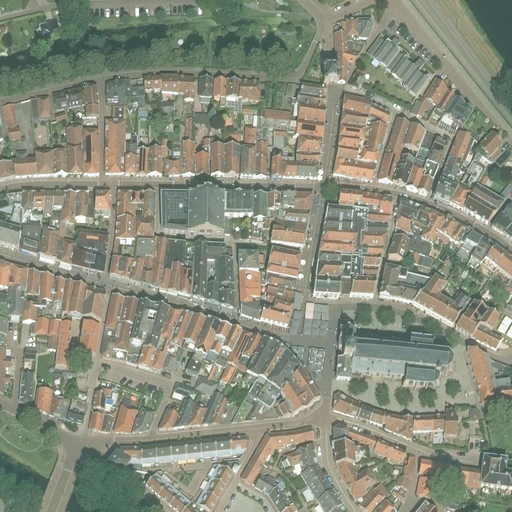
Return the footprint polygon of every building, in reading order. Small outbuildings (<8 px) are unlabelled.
[(227,5),(215,7),(216,15),(228,13),(227,5)] [(49,35),(60,32),(57,20),(46,23),(47,27),(41,28),(42,34),(48,32),(49,35)] [(348,37),(347,21),(345,21),(345,22),(341,22),(342,35),(334,35),(335,56),(349,54),(348,42),(348,38),(348,37)] [(364,21),(347,21),(348,37),(351,37),(353,37),(358,37),(358,28),(363,28),(364,21)] [(370,21),(364,21),(363,28),(358,28),(358,37),(353,37),(354,40),(358,40),(358,39),(367,40),(373,25),(370,21)] [(381,37),(380,36),(366,55),(386,69),(392,74),(404,60),(407,56),(404,54),(402,57),(398,54),(400,51),(397,49),(395,52),(395,51),(400,43),(395,39),(391,44),(387,41),(385,44),(379,39),(381,37)] [(349,54),(335,56),(336,64),(348,64),(353,65),(358,56),(351,54),(353,50),(353,42),(351,42),(348,42),(349,54)] [(404,60),(392,74),(391,76),(404,86),(402,87),(416,98),(429,79),(427,77),(425,79),(417,74),(425,64),(419,61),(413,68),(404,60)] [(345,84),(348,64),(336,64),(336,68),(338,70),(337,72),(338,80),(339,83),(345,84)] [(336,68),(335,68),(325,69),(323,68),(322,70),(323,73),(323,82),(322,84),(325,86),(327,85),(336,84),(337,85),(339,83),(338,80),(337,72),(338,70),(336,68)] [(351,88),(360,91),(365,80),(364,79),(366,73),(358,69),(355,75),(350,85),(351,88)] [(144,93),(162,91),(161,78),(158,78),(143,80),(144,93)] [(161,78),(162,91),(162,95),(177,96),(178,78),(161,78)] [(178,78),(177,96),(179,96),(184,96),(184,101),(194,102),(194,97),(195,79),(178,78)] [(210,99),(212,99),(212,81),(200,80),(199,99),(200,99),(210,100),(210,99)] [(423,99),(436,107),(447,90),(436,80),(423,99)] [(119,101),(126,101),(126,91),(126,87),(126,82),(126,81),(125,81),(108,84),(106,86),(106,100),(119,100),(119,101)] [(225,109),(226,81),(215,81),(213,98),(220,98),(219,109),(225,109)] [(239,82),(226,81),(225,109),(233,109),(233,114),(241,115),(241,100),(238,100),(238,99),(239,100),(239,82)] [(259,83),(239,82),(239,100),(242,100),(242,102),(258,103),(259,83)] [(286,98),(292,99),(294,86),(288,85),(286,98)] [(299,96),(326,101),(326,90),(301,86),(299,96)] [(86,109),(98,108),(96,88),(95,88),(85,89),(83,90),(85,106),(86,109)] [(85,106),(83,90),(58,95),(62,110),(85,106)] [(436,107),(432,114),(433,115),(433,114),(441,119),(443,117),(454,99),(456,97),(455,97),(447,90),(436,107)] [(52,96),(55,112),(62,110),(58,95),(52,96)] [(299,96),(297,95),(296,100),(296,105),(298,106),(325,110),(326,101),(299,96)] [(146,111),(144,97),(137,98),(138,112),(146,111)] [(343,110),(343,114),(368,120),(370,105),(371,103),(344,97),(344,101),(343,110)] [(48,99),(37,100),(38,114),(43,113),(43,115),(50,115),(48,99)] [(464,105),(454,99),(443,117),(453,123),(464,105)] [(417,102),(411,114),(418,117),(422,108),(423,105),(417,102)] [(2,108),(7,130),(9,141),(21,140),(19,128),(17,128),(13,105),(2,108)] [(368,120),(367,124),(370,125),(373,126),(375,116),(379,116),(381,110),(370,105),(368,120)] [(107,122),(107,176),(124,176),(125,144),(126,123),(125,122),(126,106),(119,106),(112,106),(112,122),(107,122)] [(256,129),(256,130),(268,130),(273,131),(288,132),(288,134),(294,135),(293,137),(299,138),(322,141),(322,142),(324,127),(263,120),(264,110),(264,107),(258,106),(257,119),(256,129)] [(324,127),(325,110),(298,106),(297,118),(290,117),(290,112),(264,110),(263,120),(324,127)] [(473,113),(463,107),(453,123),(462,129),(473,113)] [(98,118),(98,108),(86,109),(87,119),(98,118)] [(161,113),(160,123),(173,124),(174,109),(161,108),(161,113)] [(375,116),(373,126),(386,129),(389,114),(381,110),(379,116),(375,116)] [(64,113),(54,117),(56,123),(67,120),(64,113)] [(343,114),(341,126),(365,130),(367,124),(368,120),(343,114)] [(210,126),(210,116),(202,116),(202,126),(210,126)] [(194,127),(194,120),(185,121),(185,144),(183,143),(183,177),(194,177),(194,153),(194,144),(194,127)] [(228,120),(221,122),(222,128),(230,127),(228,120)] [(397,120),(388,149),(402,154),(404,148),(406,140),(411,126),(397,120)] [(341,126),(339,139),(364,142),(367,143),(368,143),(382,145),(386,129),(373,126),(370,125),(370,130),(365,130),(341,126)] [(421,144),(424,133),(411,126),(406,140),(421,144)] [(82,131),(82,129),(79,128),(69,129),(69,130),(66,130),(66,145),(67,149),(83,149),(82,131)] [(256,129),(245,128),(243,146),(244,146),(244,148),(242,148),(240,178),(254,179),(255,160),(256,130),(256,129)] [(255,160),(254,179),(255,179),(266,179),(267,160),(267,143),(268,130),(256,130),(255,160)] [(98,132),(82,131),(83,149),(84,177),(99,176),(98,132)] [(240,133),(224,132),(224,141),(239,141),(240,133)] [(406,189),(417,193),(424,174),(423,174),(426,164),(430,153),(436,139),(426,134),(424,133),(421,144),(418,153),(415,160),(413,163),(414,163),(406,189)] [(454,145),(453,147),(473,155),(474,153),(474,150),(477,144),(469,139),(466,137),(460,134),(459,133),(457,137),(454,145)] [(500,141),(491,133),(478,147),(486,154),(482,157),(489,163),(492,165),(492,164),(492,165),(494,163),(503,153),(502,154),(498,150),(498,149),(503,144),(500,141)] [(124,176),(136,176),(137,146),(137,137),(131,136),(131,145),(125,144),(124,176)] [(286,150),(287,138),(273,137),(273,148),(277,150),(286,150)] [(299,138),(296,154),(320,156),(322,141),(299,138)] [(215,139),(209,139),(209,141),(209,157),(211,157),(211,177),(224,177),(223,147),(215,147),(215,139)] [(339,139),(338,149),(365,153),(368,143),(367,143),(364,142),(339,139)] [(436,139),(430,153),(442,157),(447,145),(436,139)] [(406,140),(404,148),(418,153),(421,144),(406,140)] [(202,153),(194,153),(194,177),(209,177),(209,157),(209,141),(203,141),(203,148),(202,148),(202,153)] [(338,149),(337,160),(376,165),(382,145),(368,143),(365,153),(338,149)] [(55,153),(53,153),(53,177),(55,177),(68,177),(67,149),(66,145),(61,145),(62,152),(55,152),(55,153)] [(136,176),(136,177),(148,177),(148,151),(141,151),(141,146),(137,146),(136,176)] [(223,147),(224,177),(238,178),(239,148),(223,147)] [(453,147),(449,158),(459,162),(468,166),(473,155),(453,147)] [(81,149),(67,149),(68,177),(82,177),(82,176),(81,149)] [(148,151),(148,177),(161,177),(161,159),(161,149),(148,150),(148,151)] [(380,174),(379,182),(391,185),(397,168),(400,158),(402,154),(388,149),(385,157),(380,174)] [(503,153),(494,163),(500,169),(511,157),(511,156),(506,151),(503,153)] [(37,177),(35,160),(27,160),(27,153),(16,154),(16,161),(12,161),(15,179),(37,177)] [(40,154),(34,154),(35,160),(37,177),(53,177),(53,153),(40,154)] [(430,153),(426,164),(428,165),(438,169),(442,158),(442,157),(430,153)] [(461,184),(450,205),(463,211),(469,200),(485,171),(485,170),(478,166),(482,157),(477,153),(470,167),(469,167),(466,173),(465,174),(462,181),(461,184)] [(0,182),(15,179),(12,163),(2,165),(0,154),(0,182)] [(283,161),(287,160),(287,155),(282,154),(282,155),(273,155),(272,157),(272,160),(271,179),(282,180),(283,161)] [(320,156),(296,154),(296,158),(295,166),(318,168),(320,156)] [(397,168),(391,185),(406,189),(414,163),(413,163),(400,158),(397,168)] [(449,158),(446,166),(448,166),(460,172),(461,170),(466,173),(469,167),(470,167),(468,166),(459,162),(449,158)] [(165,160),(165,167),(165,177),(182,177),(181,167),(181,160),(165,160)] [(293,161),(287,160),(283,161),(282,180),(296,180),(316,182),(318,168),(295,166),(293,166),(293,161)] [(336,160),(333,177),(345,178),(345,179),(372,182),(376,166),(376,165),(336,160)] [(424,174),(417,193),(427,197),(438,169),(428,165),(426,164),(423,174),(424,174)] [(438,185),(433,199),(450,205),(461,184),(462,181),(465,174),(466,173),(461,170),(460,172),(448,166),(446,166),(442,175),(439,182),(438,185)] [(469,200),(463,211),(487,226),(495,215),(504,204),(482,191),(489,178),(493,180),(495,176),(485,171),(469,200)] [(511,186),(509,185),(500,196),(505,201),(509,196),(511,192),(511,186)] [(340,192),(338,208),(360,210),(361,195),(340,192)] [(0,198),(0,245),(19,251),(20,232),(20,231),(22,194),(7,197),(0,198)] [(22,194),(20,228),(22,229),(41,230),(42,221),(43,221),(43,217),(37,216),(33,216),(34,194),(22,194)] [(34,194),(33,216),(37,216),(37,212),(44,212),(44,201),(44,194),(34,194)] [(44,212),(43,214),(51,215),(51,218),(50,222),(60,223),(62,209),(64,194),(53,194),(44,194),(44,201),(44,212)] [(64,194),(62,209),(60,223),(60,224),(66,224),(74,225),(75,219),(76,195),(76,194),(64,194)] [(109,194),(95,194),(94,216),(102,216),(104,218),(108,218),(110,216),(110,213),(111,194),(109,194)] [(118,194),(117,209),(131,209),(131,206),(130,206),(130,194),(118,194)] [(130,194),(130,206),(131,206),(131,209),(135,209),(135,208),(139,208),(139,206),(142,206),(142,194),(131,194),(130,194)] [(142,206),(142,218),(154,219),(155,194),(142,194),(142,206)] [(234,196),(224,196),(224,235),(233,236),(233,222),(228,222),(228,218),(252,218),(251,195),(250,195),(240,195),(239,195),(240,194),(235,194),(235,195),(234,195),(234,196)] [(88,195),(76,195),(75,219),(86,220),(88,195)] [(224,196),(224,195),(223,195),(223,196),(215,196),(215,195),(195,195),(195,196),(188,196),(188,195),(161,195),(162,231),(163,232),(185,235),(224,235),(224,196)] [(279,212),(310,213),(313,196),(295,195),(281,195),(281,196),(280,198),(280,201),(279,209),(279,210),(279,212)] [(380,198),(361,195),(360,210),(366,211),(378,213),(380,198)] [(247,226),(247,240),(260,242),(260,231),(265,231),(265,226),(265,221),(266,221),(267,221),(267,212),(266,212),(266,196),(251,196),(252,218),(252,226),(247,226)] [(266,196),(266,212),(267,212),(279,212),(279,210),(279,209),(280,201),(280,198),(281,196),(266,196)] [(392,202),(390,199),(384,198),(380,198),(378,213),(378,215),(389,217),(392,202)] [(395,230),(394,235),(410,241),(412,235),(411,235),(420,209),(408,204),(400,201),(395,226),(396,226),(395,230)] [(502,214),(491,228),(503,235),(503,236),(511,242),(511,208),(510,206),(503,215),(502,214)] [(386,238),(386,236),(388,228),(382,227),(376,227),(377,223),(366,222),(366,211),(360,210),(338,208),(338,209),(327,207),(325,221),(324,221),(323,232),(321,244),(319,254),(319,255),(317,264),(317,265),(315,281),(313,298),(339,299),(339,297),(346,297),(349,298),(349,297),(350,297),(372,298),(375,281),(378,269),(378,270),(381,258),(384,249),(386,238)] [(117,209),(117,219),(135,220),(135,218),(135,209),(131,209),(117,209)] [(408,250),(407,252),(411,253),(421,256),(426,241),(422,239),(433,214),(420,209),(411,235),(412,235),(410,241),(408,250)] [(388,224),(389,217),(378,215),(378,213),(366,211),(366,222),(377,223),(382,223),(388,224)] [(267,212),(267,221),(268,221),(273,222),(281,223),(281,224),(307,226),(310,213),(279,212),(267,212)] [(426,241),(421,256),(429,259),(434,246),(432,245),(436,239),(445,220),(433,214),(422,239),(426,241)] [(153,240),(154,219),(142,218),(135,218),(135,220),(135,238),(136,238),(153,240)] [(135,220),(117,219),(115,241),(116,241),(115,247),(123,248),(135,249),(136,240),(136,238),(135,238),(135,220)] [(445,220),(436,239),(443,243),(442,244),(446,246),(449,242),(457,226),(445,220)] [(265,226),(265,231),(267,231),(266,235),(271,236),(270,244),(270,245),(303,249),(305,236),(282,233),(282,232),(272,230),(273,222),(268,221),(267,221),(266,221),(265,221),(265,226)] [(43,233),(40,258),(55,262),(58,240),(60,224),(60,223),(50,222),(50,223),(49,228),(44,228),(43,233)] [(273,222),(272,230),(282,232),(282,233),(305,236),(305,235),(306,235),(307,226),(281,224),(281,223),(273,222)] [(457,226),(449,242),(456,247),(457,246),(458,247),(458,246),(461,245),(463,246),(465,244),(470,237),(472,234),(467,231),(457,226)] [(39,257),(41,230),(22,229),(20,251),(39,257)] [(74,250),(70,267),(87,271),(104,275),(106,260),(108,236),(79,232),(77,242),(76,244),(74,250)] [(463,246),(461,249),(473,255),(476,250),(482,240),(472,234),(470,237),(465,244),(463,246)] [(410,241),(394,235),(388,257),(402,261),(406,251),(407,252),(408,250),(410,241)] [(133,263),(129,283),(139,285),(145,258),(155,260),(150,288),(159,291),(161,280),(163,270),(162,269),(167,242),(153,240),(136,238),(136,240),(135,249),(133,263)] [(55,262),(70,267),(74,250),(76,244),(58,240),(55,262)] [(470,261),(469,262),(473,264),(475,262),(481,266),(482,264),(485,260),(494,248),(482,240),(476,250),(473,255),(470,261)] [(161,280),(159,291),(167,293),(177,295),(178,295),(181,269),(181,268),(183,268),(186,244),(167,242),(162,269),(163,270),(161,280)] [(181,269),(178,295),(191,299),(193,272),(192,272),(195,245),(186,244),(183,268),(181,268),(181,269)] [(193,272),(191,299),(206,304),(219,307),(220,308),(235,313),(234,294),(234,287),(233,261),(232,254),(224,253),(225,246),(207,245),(195,245),(192,272),(193,272)] [(113,259),(109,277),(129,283),(133,263),(135,249),(123,248),(115,247),(113,259)] [(485,260),(482,264),(494,274),(497,270),(497,269),(496,268),(505,256),(494,248),(485,260)] [(266,277),(297,282),(301,256),(272,250),(266,277)] [(411,253),(408,264),(418,267),(421,256),(411,253)] [(448,258),(443,254),(438,261),(444,265),(448,259),(448,258)] [(256,256),(238,255),(239,272),(257,273),(257,264),(256,256)] [(511,260),(505,256),(496,268),(497,269),(497,270),(508,279),(510,281),(507,286),(511,289),(511,288),(511,260)] [(145,258),(139,285),(150,288),(155,260),(145,258)] [(0,290),(9,291),(11,267),(0,263),(0,290)] [(413,305),(432,281),(406,275),(407,272),(400,271),(396,270),(397,266),(386,265),(385,268),(379,299),(388,300),(399,302),(413,305)] [(9,296),(7,318),(22,319),(23,304),(26,304),(28,272),(28,271),(20,269),(11,267),(9,291),(9,296)] [(28,272),(26,304),(28,304),(27,305),(37,305),(39,289),(38,289),(39,275),(28,272)] [(240,294),(260,292),(260,285),(259,274),(259,273),(257,273),(239,272),(240,294)] [(268,288),(295,293),(297,283),(266,277),(266,275),(259,274),(260,285),(265,286),(265,287),(268,288)] [(22,319),(22,323),(31,324),(30,336),(48,337),(57,338),(57,339),(59,339),(59,335),(60,324),(61,318),(62,315),(61,315),(63,304),(62,304),(64,289),(65,282),(64,282),(40,275),(39,289),(37,305),(27,305),(28,304),(26,304),(23,304),(22,319)] [(435,277),(432,281),(413,305),(427,314),(438,297),(446,285),(435,277)] [(63,304),(61,315),(62,315),(67,316),(72,317),(77,318),(81,319),(81,318),(86,319),(100,322),(106,293),(105,293),(87,289),(86,289),(86,288),(75,285),(72,284),(72,285),(68,284),(69,283),(66,282),(65,282),(64,289),(62,304),(63,304)] [(504,290),(503,291),(510,295),(511,292),(511,289),(507,286),(504,290)] [(267,297),(260,298),(260,292),(240,294),(240,300),(241,306),(265,304),(266,303),(292,311),(294,301),(295,293),(268,288),(266,295),(268,296),(267,297)] [(453,306),(442,322),(453,328),(470,303),(457,294),(453,303),(452,305),(453,306)] [(0,335),(4,336),(6,336),(7,318),(9,296),(0,295),(0,335)] [(105,330),(104,340),(111,341),(115,342),(115,340),(117,332),(118,324),(123,298),(112,295),(105,330)] [(438,297),(427,314),(438,319),(442,322),(453,306),(452,305),(453,303),(447,299),(446,302),(438,297)] [(104,340),(101,357),(103,359),(111,361),(111,360),(125,363),(137,367),(150,371),(156,354),(169,311),(154,307),(140,303),(123,298),(118,324),(117,332),(115,340),(115,342),(111,341),(104,340)] [(292,311),(266,303),(265,304),(260,305),(260,309),(290,318),(292,311)] [(489,334),(490,332),(491,333),(498,320),(488,313),(473,304),(455,330),(472,339),(496,351),(497,349),(502,340),(489,334)] [(260,309),(260,305),(241,306),(240,306),(241,314),(241,316),(242,316),(260,322),(260,323),(284,329),(286,330),(290,318),(260,309)] [(156,354),(150,371),(160,374),(161,371),(164,362),(170,345),(175,331),(181,314),(169,311),(156,354)] [(170,345),(164,362),(167,363),(170,364),(166,373),(172,375),(177,363),(179,365),(184,350),(194,354),(185,373),(197,378),(199,375),(201,375),(203,374),(204,372),(205,370),(204,368),(202,367),(206,359),(216,338),(220,326),(207,321),(193,317),(192,317),(181,314),(175,331),(170,345)] [(60,324),(59,335),(70,337),(71,326),(60,324)] [(83,325),(78,354),(94,357),(99,327),(83,325)] [(216,338),(206,359),(215,364),(231,330),(220,326),(216,338)] [(355,330),(340,329),(338,351),(339,351),(339,350),(343,351),(353,351),(354,336),(355,336),(355,330)] [(215,364),(215,365),(224,369),(225,367),(241,333),(240,333),(231,330),(215,364)] [(226,367),(220,381),(228,385),(236,369),(240,362),(242,358),(252,337),(241,333),(225,367),(226,367)] [(59,339),(58,346),(68,347),(70,337),(59,335),(59,339)] [(353,351),(343,351),(342,361),(353,362),(352,375),(361,376),(361,378),(363,378),(362,376),(371,376),(371,378),(373,379),(373,377),(382,377),(382,380),(383,380),(384,378),(392,378),(392,381),(394,381),(394,379),(405,380),(405,385),(402,388),(403,389),(406,387),(415,388),(415,390),(416,390),(417,388),(425,388),(425,391),(427,391),(427,389),(431,389),(432,392),(434,391),(433,389),(437,385),(439,387),(440,385),(438,384),(438,378),(438,377),(439,376),(439,375),(444,375),(445,378),(447,377),(446,374),(450,371),(452,372),(454,370),(451,369),(451,363),(454,363),(453,361),(451,362),(447,357),(449,355),(447,354),(446,356),(440,356),(440,353),(438,353),(438,355),(431,355),(432,354),(431,353),(432,344),(434,342),(433,341),(432,342),(422,341),(422,338),(420,338),(420,340),(410,340),(409,338),(407,339),(409,340),(409,341),(407,341),(407,343),(398,342),(398,340),(396,340),(396,342),(387,341),(387,339),(386,339),(386,341),(377,340),(377,338),(375,338),(375,340),(366,340),(366,337),(364,337),(364,339),(355,339),(355,336),(354,336),(353,351)] [(48,337),(47,351),(56,352),(57,343),(57,339),(57,338),(48,337)] [(240,362),(236,369),(246,374),(263,340),(262,340),(252,337),(242,358),(247,360),(245,365),(240,362)] [(263,340),(246,374),(256,379),(277,345),(263,340)] [(256,379),(247,395),(254,399),(256,400),(266,384),(286,353),(277,345),(256,379)] [(58,346),(56,357),(67,358),(68,347),(58,346)] [(35,362),(36,352),(35,352),(35,349),(26,348),(26,351),(25,351),(24,361),(35,362)] [(5,350),(1,349),(0,349),(0,363),(11,364),(11,360),(5,360),(6,350),(5,350)] [(511,404),(511,370),(504,367),(501,379),(502,383),(494,384),(488,360),(468,351),(467,353),(476,389),(478,395),(478,397),(481,409),(481,410),(503,405),(511,404)] [(266,384),(256,400),(257,401),(271,410),(280,395),(298,366),(286,353),(266,384)] [(56,357),(55,367),(66,369),(67,358),(56,357)] [(338,380),(360,382),(361,376),(352,375),(353,362),(342,361),(339,361),(338,360),(337,379),(336,379),(336,380),(338,380)] [(164,362),(161,371),(166,373),(170,364),(167,363),(164,362)] [(0,363),(0,377),(5,378),(5,369),(11,369),(11,364),(0,363)] [(278,409),(274,411),(278,418),(279,419),(284,419),(293,417),(307,410),(320,400),(311,386),(300,369),(298,366),(280,395),(283,401),(276,405),(278,409)] [(22,373),(20,404),(32,409),(34,374),(22,373)] [(5,378),(0,377),(0,394),(4,397),(4,383),(10,383),(10,378),(5,378)] [(200,378),(197,384),(214,391),(217,385),(200,378)] [(197,384),(194,391),(212,398),(213,393),(214,391),(197,384)] [(49,416),(52,396),(52,393),(43,391),(44,386),(38,385),(37,391),(35,411),(49,416)] [(175,385),(173,394),(188,399),(191,390),(175,385)] [(95,393),(92,409),(105,411),(105,406),(111,407),(112,401),(106,400),(107,395),(110,396),(111,389),(99,387),(98,394),(95,393)] [(153,392),(146,390),(144,397),(151,399),(153,392)] [(200,427),(210,426),(221,399),(222,397),(213,393),(212,398),(207,410),(200,427)] [(334,401),(333,412),(357,419),(361,408),(362,407),(348,400),(346,399),(339,395),(334,398),(334,401)] [(61,398),(52,396),(49,416),(57,419),(61,398)] [(61,398),(57,419),(65,420),(67,409),(69,400),(61,398)] [(210,426),(219,425),(228,402),(221,399),(210,426)] [(137,412),(128,409),(130,403),(124,400),(121,406),(114,433),(130,434),(137,412)] [(179,416),(173,430),(185,429),(194,405),(185,401),(179,416)] [(253,407),(244,401),(239,409),(232,423),(243,422),(253,407)] [(70,410),(67,421),(83,425),(85,415),(85,414),(86,406),(72,402),(70,410)] [(207,410),(194,405),(185,429),(200,427),(207,410)] [(104,412),(100,433),(109,434),(110,432),(113,419),(114,415),(110,414),(111,407),(105,406),(105,411),(104,412)] [(173,430),(179,416),(175,415),(177,410),(169,407),(167,411),(159,431),(161,431),(171,431),(173,430)] [(357,419),(369,423),(373,412),(362,408),(362,407),(361,408),(357,419)] [(470,408),(469,421),(481,422),(476,409),(470,408)] [(154,414),(142,410),(138,420),(137,420),(132,434),(148,433),(154,414)] [(100,433),(104,412),(99,411),(98,416),(92,415),(89,431),(100,433)] [(373,412),(369,423),(370,424),(382,428),(382,425),(384,416),(373,413),(373,412)] [(433,418),(432,432),(443,432),(443,437),(456,437),(457,417),(455,417),(455,412),(446,412),(446,417),(443,417),(433,418)] [(384,416),(382,425),(384,426),(385,426),(384,430),(399,437),(402,420),(400,419),(396,418),(387,417),(386,416),(384,416)] [(413,419),(412,433),(430,433),(430,438),(429,438),(429,442),(432,442),(432,438),(432,433),(432,432),(433,418),(413,419)] [(402,420),(399,437),(411,442),(412,433),(413,419),(412,419),(402,420)] [(338,427),(333,430),(334,445),(342,446),(348,444),(348,439),(359,443),(368,446),(369,446),(372,439),(370,439),(348,431),(348,430),(338,427)] [(294,433),(296,445),(314,441),(311,429),(296,433),(294,433)] [(294,433),(266,436),(275,450),(284,448),(284,446),(291,446),(291,450),(296,448),(295,445),(296,445),(294,433)] [(266,436),(253,459),(263,466),(267,468),(269,465),(265,463),(269,456),(271,457),(275,450),(266,436)] [(227,440),(229,456),(243,455),(250,444),(245,438),(230,439),(229,440),(227,440)] [(372,439),(369,446),(375,449),(374,452),(388,458),(392,448),(378,442),(372,439)] [(229,456),(227,440),(213,441),(215,458),(229,456)] [(213,441),(199,443),(201,459),(215,458),(213,441)] [(199,443),(185,444),(187,461),(201,459),(199,443)] [(187,461),(185,444),(171,446),(172,462),(187,461)] [(334,445),(333,445),(335,466),(356,466),(355,454),(357,455),(359,446),(353,445),(352,447),(342,446),(334,445)] [(171,446),(157,447),(158,464),(172,462),(171,446)] [(296,453),(285,458),(287,460),(286,461),(289,466),(290,465),(292,468),(299,465),(299,461),(315,456),(313,446),(310,448),(300,451),(296,453)] [(158,464),(157,447),(143,449),(144,465),(158,464)] [(392,448),(388,458),(402,465),(406,454),(392,448)] [(144,465),(143,449),(140,449),(121,449),(117,454),(129,465),(141,466),(144,465)] [(105,467),(119,478),(129,465),(117,454),(117,453),(105,467)] [(315,456),(299,461),(299,465),(302,476),(317,468),(315,456)] [(253,459),(241,480),(251,487),(252,485),(255,487),(260,479),(257,477),(263,466),(253,459)] [(481,472),(480,487),(511,491),(511,461),(483,459),(481,469),(481,472)] [(236,474),(238,469),(240,466),(238,462),(228,463),(225,467),(232,471),(231,471),(236,474)] [(420,476),(416,497),(428,499),(429,492),(433,492),(434,484),(451,487),(447,504),(448,504),(447,508),(449,510),(456,511),(457,507),(458,507),(461,488),(462,470),(461,470),(421,462),(419,475),(420,476)] [(219,465),(211,479),(225,487),(233,473),(219,465)] [(356,466),(335,466),(340,478),(344,484),(359,475),(357,471),(359,470),(357,466),(356,466)] [(398,479),(395,487),(407,491),(412,479),(413,470),(407,468),(404,467),(402,479),(398,479)] [(302,476),(300,477),(306,486),(302,489),(304,493),(308,490),(307,489),(323,479),(317,468),(302,476)] [(462,470),(461,488),(470,489),(471,471),(462,470)] [(359,475),(344,484),(345,486),(352,498),(363,491),(376,484),(368,471),(359,475)] [(471,471),(470,489),(480,490),(480,487),(481,472),(471,471)] [(156,474),(146,486),(157,496),(168,484),(156,474)] [(261,477),(260,479),(255,487),(255,488),(269,496),(277,488),(277,487),(278,487),(273,484),(275,481),(268,477),(266,480),(261,477)] [(211,479),(204,491),(218,500),(225,487),(211,479)] [(323,479),(307,489),(308,490),(316,503),(318,506),(334,495),(332,493),(323,479)] [(168,484),(157,496),(169,506),(179,493),(168,484)] [(380,484),(375,490),(384,498),(390,493),(380,484)] [(269,497),(278,511),(296,511),(297,511),(293,504),(289,506),(286,501),(288,500),(284,494),(282,495),(277,488),(269,496),(269,497)] [(374,488),(358,506),(363,511),(372,511),(384,498),(375,490),(374,488)] [(210,511),(218,500),(204,491),(196,504),(198,506),(208,511),(210,511)] [(179,493),(169,506),(176,511),(183,511),(188,506),(191,503),(183,497),(179,493)] [(334,495),(318,506),(321,511),(335,511),(343,508),(339,502),(334,495)] [(386,511),(391,507),(388,504),(388,505),(385,501),(374,511),(386,511)]
